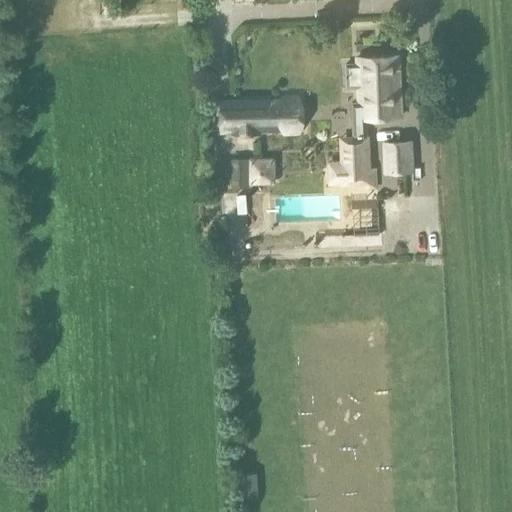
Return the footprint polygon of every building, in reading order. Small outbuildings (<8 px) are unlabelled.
[(357,66),(346,66),(347,85),(358,85),(358,102),(359,118),(367,118),(402,116),(399,57),(356,59),(357,66)] [(301,127),(300,101),(223,103),(223,131),(249,130),(249,123),(279,122),(279,128),(301,127)] [(344,162),(327,162),(328,184),(368,183),(368,188),(376,188),(375,169),(368,169),(367,141),(367,118),(359,118),(358,102),(351,102),(352,142),(343,142),(344,162)] [(411,147),(407,143),(385,144),(387,172),(412,171),(411,147)] [(231,187),(247,187),(246,160),(230,160),(231,187)] [(379,198),(396,199),(396,189),(380,188),(379,198)] [(244,195),(237,195),(238,212),(245,211),(244,195)]
